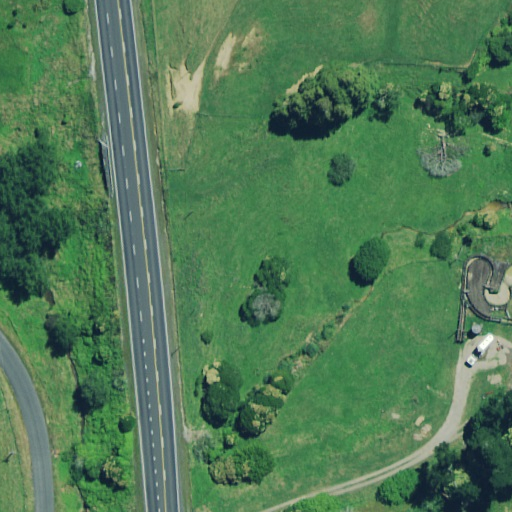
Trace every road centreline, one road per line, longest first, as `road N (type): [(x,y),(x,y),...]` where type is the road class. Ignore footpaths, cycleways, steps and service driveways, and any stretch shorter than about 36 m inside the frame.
road 1 (trunk): [(166,511),(118,0)]
road 2 (unclassified): [(0,346),(35,425),(42,511)]
